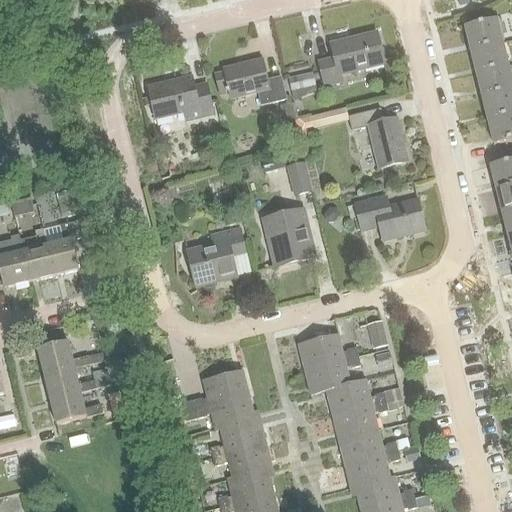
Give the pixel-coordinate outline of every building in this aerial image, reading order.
[(470,55),(502,47),(497,23),(464,31),(470,55)] [(338,78),(383,67),(376,36),(330,48),(333,62),(318,66),(323,89),(340,85),(338,78)] [(476,79),(508,71),(502,47),(470,55),(476,79)] [(214,78),(219,96),(229,93),(231,101),(258,94),(261,107),(286,101),(281,79),(267,82),(262,62),(248,65),(248,67),(225,73),(225,71),(224,71),(224,75),(214,78)] [(482,103),(511,95),(511,86),(508,71),(476,79),(482,103)] [(317,97),(312,74),(288,80),(293,103),(317,97)] [(183,124),(212,118),(205,87),(193,90),(191,81),(147,91),(154,123),(181,116),(183,124)] [(488,126),(511,120),(511,95),(482,103),(488,126)] [(280,108),(284,125),(295,122),(291,105),(280,108)] [(295,123),(301,149),(310,147),(306,133),(348,123),(344,110),(295,123)] [(378,173),(408,166),(398,124),(384,127),(381,113),(347,120),(351,135),(369,131),(378,173)] [(511,120),(488,126),(493,150),(511,145),(511,120)] [(218,131),(204,134),(207,149),(221,146),(218,131)] [(277,137),(280,149),(299,144),(296,132),(277,137)] [(264,175),(284,171),(281,158),(261,163),(264,175)] [(496,195),(511,190),(511,165),(490,171),(496,195)] [(294,199),(311,195),(304,167),(287,170),(294,199)] [(511,215),(511,190),(496,195),(502,218),(511,215)] [(57,196),(62,219),(79,215),(73,192),(57,196)] [(385,245),(425,235),(416,204),(389,212),(386,201),(354,209),(361,236),(382,231),(385,245)] [(220,208),(225,228),(241,225),(236,205),(220,208)] [(274,271),(315,261),(303,213),(262,223),(274,271)] [(508,241),(511,240),(511,215),(502,218),(508,241)] [(46,249),(53,278),(79,272),(68,226),(60,228),(64,244),(48,248),(46,249)] [(245,257),(238,230),(209,237),(213,250),(187,256),(196,290),(236,280),(232,260),(245,257)] [(48,248),(44,232),(35,234),(36,239),(21,243),(23,254),(22,254),(29,284),(53,278),(46,249),(48,248)] [(0,280),(1,280),(3,291),(29,284),(22,254),(23,254),(21,243),(20,238),(11,240),(15,255),(0,259),(0,280)] [(367,327),(373,351),(388,348),(382,323),(367,327)] [(305,374),(357,361),(355,352),(346,355),(346,356),(343,357),(338,338),(298,348),(305,374)] [(44,378),(75,371),(91,367),(89,358),(72,362),(68,344),(38,351),(44,378)] [(389,354),(376,358),(379,371),(392,367),(389,354)] [(325,393),(350,387),(346,371),(349,370),(350,372),(359,370),(357,361),(305,374),(311,397),(325,394),(325,393)] [(50,402),(81,395),(97,391),(95,382),(78,386),(75,371),(44,378),(50,402)] [(181,407),(183,416),(249,400),(243,373),(203,383),(207,401),(202,402),(181,407)] [(375,396),(376,399),(369,401),(365,383),(350,387),(325,393),(325,394),(331,418),(401,401),(398,390),(375,396)] [(81,395),(50,402),(55,426),(103,415),(101,407),(84,411),(81,395)] [(179,397),(168,399),(172,415),(182,413),(179,397)] [(183,416),(185,426),(206,421),(205,419),(211,418),(215,435),(220,433),(255,425),(254,423),(249,400),(183,416)] [(401,401),(331,418),(337,443),(377,433),(373,416),(377,415),(377,417),(387,414),(387,413),(397,411),(402,407),(401,401)] [(213,462),(266,449),(259,421),(254,423),(255,425),(220,433),(225,451),(220,453),(220,451),(211,453),(213,462)] [(381,451),(377,433),(337,443),(343,468),(397,455),(397,453),(405,452),(410,450),(408,443),(385,449),(385,450),(381,451)] [(233,483),(267,475),(267,474),(272,472),(266,449),(213,462),(215,471),(224,469),(224,467),(228,466),(233,483)] [(410,450),(405,452),(408,464),(420,461),(417,449),(410,450)] [(397,455),(343,468),(349,493),(354,491),(389,483),(384,465),(389,464),(389,466),(399,463),(397,455)] [(219,511),(220,511),(273,499),(267,475),(233,483),(228,484),(232,503),(228,504),(228,501),(218,504),(219,511)] [(414,502),(417,501),(426,500),(424,490),(402,495),(403,498),(398,499),(394,482),(389,483),(354,491),(359,511),(374,511),(414,502)] [(276,511),(273,499),(220,511),(276,511)] [(414,502),(374,511),(415,511),(416,511),(414,502)]
